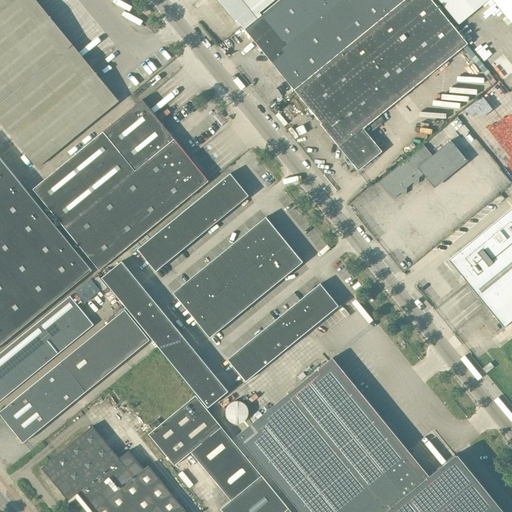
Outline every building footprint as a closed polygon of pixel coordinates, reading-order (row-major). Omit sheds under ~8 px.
[(0,0),(0,121),(37,167),(107,110),(16,0),(0,0)] [(271,0),(219,0),(236,21),(237,20),(241,25),(271,0)] [(275,0),(243,26),(294,90),(404,0),(275,0)] [(468,43),(432,0),(404,0),(294,90),(321,123),(321,124),(359,170),(382,151),(364,128),(468,43)] [(511,0),(492,0),(511,24),(511,0)] [(209,181),(175,139),(142,100),(103,132),(34,189),(101,269),(160,221),(209,181)] [(424,147),(379,182),(393,199),(400,193),(405,194),(406,189),(413,183),(418,184),(418,179),(423,175),(458,218),(492,191),(451,141),(432,156),(424,147)] [(0,344),(90,271),(0,161),(0,344)] [(221,180),(240,203),(249,195),(237,182),(238,181),(231,173),(221,180)] [(240,203),(221,180),(212,188),(230,210),(240,203)] [(230,210),(212,188),(203,196),(221,218),(230,210)] [(221,218),(203,196),(193,203),(212,226),(221,218)] [(212,226),(193,203),(184,211),(203,233),(212,226)] [(504,328),(511,321),(511,208),(449,260),(504,328)] [(203,233),(184,211),(175,218),(193,241),(203,233)] [(276,246),(284,239),(266,217),(257,224),(276,246)] [(193,241),(175,218),(166,226),(184,249),(193,241)] [(276,246),(257,224),(248,232),(266,254),(276,246)] [(184,249),(166,226),(156,234),(175,256),(184,249)] [(266,254),(248,232),(239,239),(257,262),(266,254)] [(175,256),(156,234),(147,241),(166,264),(175,256)] [(257,262),(239,239),(229,247),(248,269),(257,262)] [(276,246),(294,269),(303,262),(284,239),(276,246)] [(166,264),(147,241),(138,249),(146,259),(156,271),(166,264)] [(266,254),(285,276),(294,269),(276,246),(266,254)] [(248,269),(229,247),(220,254),(238,277),(248,269)] [(238,277),(220,254),(211,262),(229,284),(238,277)] [(257,262),(275,284),(285,276),(266,254),(257,262)] [(109,286),(129,269),(125,264),(122,261),(102,277),(109,286)] [(229,284),(211,262),(201,269),(220,292),(229,284)] [(248,269),(266,292),(275,284),(257,262),(248,269)] [(136,278),(129,269),(109,286),(116,294),(136,278)] [(220,292),(201,269),(192,277),(210,299),(220,292)] [(238,277),(257,299),(266,292),(248,269),(238,277)] [(210,299),(192,277),(183,284),(201,307),(210,299)] [(229,284),(247,307),(257,299),(238,277),(229,284)] [(143,286),(136,278),(116,294),(123,303),(143,286)] [(85,303),(100,290),(91,279),(76,291),(85,303)] [(311,291),(330,313),(339,306),(332,297),(320,283),(311,291)] [(201,307),(183,284),(173,292),(192,315),(201,307)] [(220,292),(238,314),(247,307),(229,284),(220,292)] [(150,295),(143,286),(123,303),(130,311),(150,295)] [(302,298),(320,321),(330,313),(311,291),(302,298)] [(210,299),(229,322),(238,314),(220,292),(210,299)] [(157,304),(150,295),(130,311),(137,320),(157,304)] [(0,401),(63,350),(93,325),(70,296),(39,321),(0,353),(0,401)] [(293,306),(311,328),(320,321),(302,298),(293,306)] [(201,307),(220,330),(229,322),(210,299),(201,307)] [(164,312),(157,304),(137,320),(144,328),(164,312)] [(284,313),(302,336),(311,328),(293,306),(284,313)] [(201,307),(192,315),(210,337),(220,330),(201,307)] [(0,413),(24,442),(86,391),(150,340),(125,309),(62,361),(0,411),(0,413)] [(171,321),(164,312),(144,328),(151,337),(171,321)] [(274,321),(292,343),(302,336),(284,313),(274,321)] [(178,329),(171,321),(151,337),(157,346),(178,329)] [(265,329),(283,351),(292,343),(274,321),(265,329)] [(185,338),(178,329),(157,346),(164,354),(185,338)] [(256,336),(274,359),(283,351),(265,329),(256,336)] [(246,344),(265,366),(274,359),(256,336),(246,344)] [(192,346),(185,338),(164,354),(171,363),(192,346)] [(237,351),(255,374),(265,366),(246,344),(237,351)] [(199,355),(192,346),(171,363),(178,371),(199,355)] [(255,374),(237,351),(228,359),(238,371),(246,381),(255,374)] [(205,363),(199,355),(178,371),(185,380),(205,363)] [(333,358),(238,435),(300,511),(504,511),(458,455),(455,455),(429,476),(397,436),(333,358)] [(212,372),(205,363),(185,380),(192,388),(212,372)] [(219,380),(212,372),(192,388),(199,397),(219,380)] [(226,388),(219,380),(199,397),(208,408),(229,391),(226,388)] [(211,477),(242,451),(221,426),(195,395),(147,434),(174,465),(190,451),(211,477)] [(249,414),(249,412),(249,411),(249,410),(248,408),(248,407),(247,406),(246,405),(245,404),(244,403),(243,402),(242,402),(241,401),(239,401),(238,401),(237,401),(235,401),(234,401),(233,402),(231,402),(230,403),(229,404),(228,405),(228,406),(227,407),(226,408),(226,410),(226,411),(226,412),(226,414),(226,415),(226,416),(227,417),(228,419),(228,420),(229,421),(230,421),(232,422),(233,423),(234,423),(235,424),(237,424),(238,424),(239,424),(241,423),(242,423),(243,422),(244,421),(245,421),(246,420),(247,419),(248,417),(248,416),(249,415),(249,414)] [(185,511),(149,467),(144,471),(128,451),(118,459),(93,427),(57,455),(42,468),(70,502),(67,505),(72,511),(185,511)] [(291,511),(262,475),(261,475),(242,451),(211,477),(231,500),(221,509),(223,511),(291,511)]
